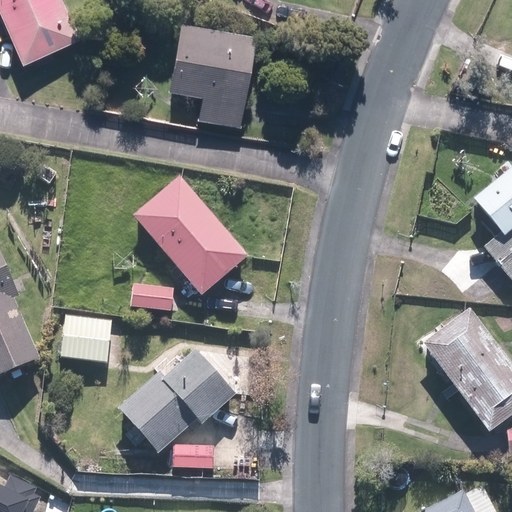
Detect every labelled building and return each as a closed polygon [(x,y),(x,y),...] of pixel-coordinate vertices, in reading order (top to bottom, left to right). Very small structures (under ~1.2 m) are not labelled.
[(79,41),(61,0),(0,0),(0,20),(19,66),(79,41)] [(246,33),(182,25),(174,92),(202,95),(198,124),(235,128),(246,33)] [(511,169),(471,201),(499,238),(481,252),(506,285),(511,280),(511,169)] [(240,261),(173,183),(130,220),(196,298),(240,261)] [(0,269),(0,370),(38,354),(0,269)] [(169,290),(131,287),(129,311),(167,314),(169,290)] [(511,422),(511,371),(466,313),(417,351),(487,442),(511,422)] [(107,323),(65,319),(61,363),(103,367),(107,323)] [(228,390),(190,351),(157,384),(150,377),(115,412),(154,451),(193,413),(199,419),(228,390)] [(165,470),(210,472),(212,448),(171,446),(170,454),(166,454),(165,470)] [(256,453),(224,451),(223,469),(255,471),(256,453)] [(487,511),(473,485),(421,511),(487,511)]
